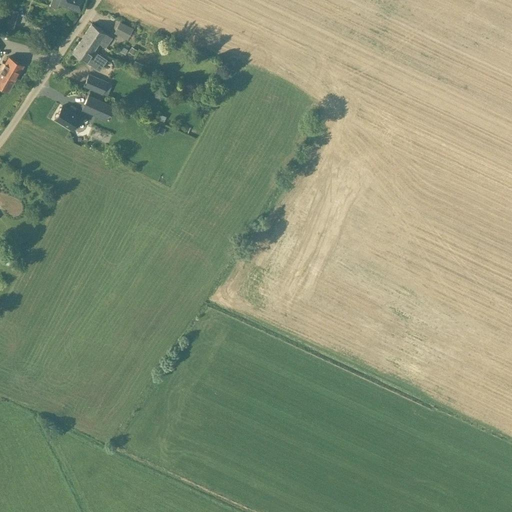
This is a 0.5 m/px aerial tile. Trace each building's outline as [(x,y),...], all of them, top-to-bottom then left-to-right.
[(59,0),(58,5),(79,11),(82,0),(59,0)] [(1,7),(0,10),(0,23),(14,28),(19,12),(1,7)] [(114,33),(127,40),(133,29),(120,22),(114,33)] [(82,38),(96,47),(98,44),(105,48),(112,38),(91,24),(82,38)] [(96,47),(82,38),(72,53),(92,67),(100,55),(94,51),(96,47)] [(127,49),(121,45),(118,51),(125,55),(127,49)] [(0,86),(8,92),(23,65),(8,57),(0,71),(0,86)] [(102,94),(108,82),(88,73),(83,86),(102,94)] [(155,89),(154,97),(164,97),(164,89),(155,89)] [(82,108),(108,119),(114,104),(89,94),(82,108)] [(54,119),(72,130),(80,117),(62,106),(54,119)]
